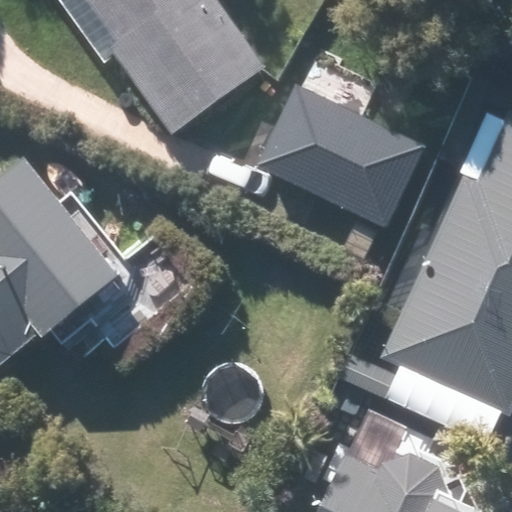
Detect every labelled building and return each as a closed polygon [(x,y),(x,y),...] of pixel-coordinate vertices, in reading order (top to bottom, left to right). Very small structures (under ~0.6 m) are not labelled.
[(65,0),(165,136),(254,72),(201,0),(65,0)] [(289,88),(249,177),(386,238),(426,150),(289,88)] [(479,451),(493,419),(503,424),(511,404),(511,128),(485,117),(373,365),(392,374),(378,405),(479,451)] [(0,374),(110,281),(15,170),(0,183),(0,374)] [(457,511),(447,507),(467,464),(360,416),(315,511),(457,511)]
